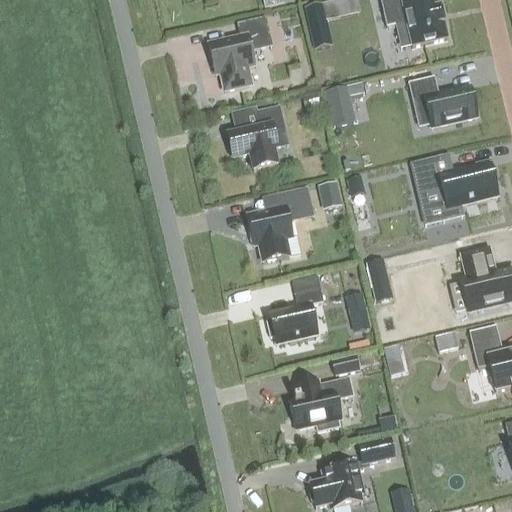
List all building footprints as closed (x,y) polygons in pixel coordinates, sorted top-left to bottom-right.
[(282,7),(280,0),(264,0),(268,11),(282,7)] [(412,0),(378,0),(386,31),(405,26),(411,51),(447,43),(443,27),(444,27),(441,12),(439,12),(436,0),(418,0),(412,1),(412,0)] [(225,95),(252,89),(248,71),(255,70),(250,50),(271,45),(266,22),(238,28),(241,41),(210,48),(216,78),(221,77),(225,95)] [(433,81),(407,87),(411,105),(423,102),(430,132),(476,122),(469,90),(437,98),(433,81)] [(361,88),(326,96),(334,131),(354,126),(348,102),(363,98),(361,88)] [(257,116),(260,128),(245,131),(246,135),(230,139),(232,147),(230,150),(232,160),(236,161),(236,162),(251,159),(255,174),(278,169),(275,153),(278,152),(275,139),(286,136),(280,111),(257,116)] [(448,160),(410,169),(417,200),(440,195),(445,214),(496,202),(493,188),(494,187),(491,171),(489,172),(488,168),(452,177),(448,160)] [(347,184),(351,200),(366,197),(362,180),(347,184)] [(336,186),(319,190),(324,214),(341,210),(336,186)] [(290,261),(286,243),(294,242),(289,221),(313,216),(308,193),(277,200),(280,213),(248,220),(255,250),(260,249),(264,267),(290,261)] [(511,272),(500,275),(494,252),(465,258),(470,282),(465,283),(472,317),(511,307),(511,272)] [(383,280),(380,264),(366,267),(370,283),(383,280)] [(270,318),(272,325),(268,326),(272,342),(275,341),(277,349),(318,340),(311,310),(324,307),(321,293),(296,298),(299,311),(270,318)] [(361,297),(344,301),(348,315),(365,311),(361,297)] [(495,330),(468,337),(476,373),(488,371),(494,396),(510,393),(511,397),(511,396),(511,355),(502,358),(495,330)] [(334,381),(359,375),(355,359),(331,365),(334,381)] [(336,404),(352,400),(348,383),(309,391),(308,387),(294,390),(297,403),(293,404),(293,406),(289,407),(295,433),(315,429),(317,436),(339,431),(337,424),(340,423),(336,404)] [(323,476),(325,486),(311,490),(313,496),(310,498),(312,506),(315,507),(316,511),(321,511),(330,510),(330,511),(342,511),(363,507),(358,485),(361,484),(359,475),(371,472),(370,468),(395,462),(390,443),(359,450),(363,467),(323,476)]
